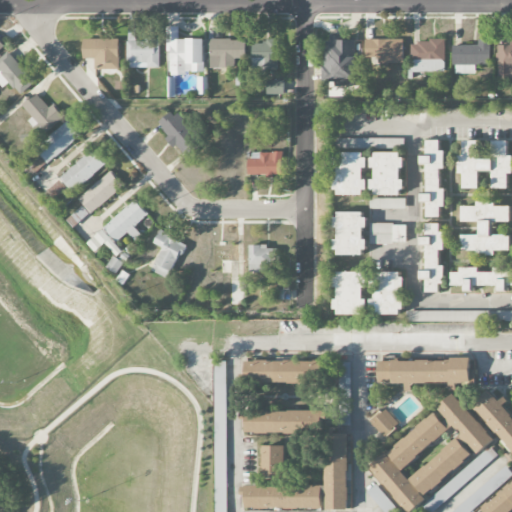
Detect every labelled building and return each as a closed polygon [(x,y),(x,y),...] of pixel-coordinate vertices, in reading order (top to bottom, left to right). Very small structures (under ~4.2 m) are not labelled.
[(205,73),(204,39),(179,39),(179,27),(168,27),(169,74),(205,73)] [(135,42),(135,30),(128,31),(129,68),(160,67),(159,41),(135,42)] [(358,41),(340,40),(340,36),(326,35),(325,82),(336,82),(336,86),(351,87),(351,94),(357,95),(358,41)] [(119,39),(84,40),(84,59),(95,59),(96,70),(120,69),(119,39)] [(246,39),(210,40),(210,68),(235,68),(235,59),(246,59),(246,39)] [(403,40),(366,39),(366,58),(379,58),(379,64),(403,64),(403,40)] [(478,45),(453,46),(453,65),(457,65),(457,74),(475,73),(475,65),(491,65),(490,39),(478,40),(478,45)] [(278,72),(279,42),(253,41),(253,71),(278,72)] [(444,41),(411,42),(412,72),(445,72),(444,41)] [(498,80),(511,80),(511,54),(511,55),(511,45),(498,45),(498,80)] [(21,95),(36,82),(8,52),(0,59),(0,69),(3,72),(0,74),(0,83),(4,88),(10,82),(21,95)] [(267,95),(284,95),(284,81),(267,81),(267,95)] [(54,103),(49,108),(36,93),(22,105),(33,117),(29,121),(43,136),(66,116),(54,103)] [(157,124),(184,156),(201,142),(174,109),(157,124)] [(23,166),(31,176),(81,139),(68,122),(34,147),(39,154),(23,166)] [(426,165),(427,202),(428,202),(428,216),(444,216),(444,139),(428,140),(428,153),(421,153),(421,165),(426,165)] [(461,188),(479,188),(479,171),(493,171),(493,188),(511,188),(511,155),(509,155),(509,140),(493,140),(492,158),(479,158),(479,140),(465,140),(464,154),(461,154),(461,188)] [(74,193),(105,164),(92,150),(61,178),(74,193)] [(250,153),(250,176),(284,176),(284,152),(250,153)] [(338,194),(369,194),(369,152),(338,152),(338,194)] [(404,152),(372,152),(372,194),(405,194),(404,152)] [(90,213),(124,189),(113,173),(79,197),(90,213)] [(407,199),(372,198),(372,209),(407,209),(407,199)] [(149,214),(135,200),(97,235),(117,256),(123,251),(116,244),(128,232),(137,241),(143,236),(135,227),(149,214)] [(463,221),(480,222),(480,234),(463,234),(463,253),(511,254),(511,234),(493,234),(493,221),(511,221),(511,203),(476,203),(476,205),(463,205),(463,221)] [(336,255),(368,255),(368,212),(336,212),(336,255)] [(407,223),(371,223),(371,243),(407,243),(407,223)] [(443,292),(446,231),(442,231),(442,224),(428,223),(427,236),(421,236),(420,245),(428,246),(427,269),(421,269),(421,280),(428,281),(428,291),(443,292)] [(152,271),(169,279),(186,244),(160,232),(154,244),(163,248),(152,271)] [(250,247),(251,271),(278,270),(278,246),(250,247)] [(476,285),(498,285),(498,291),(510,291),(510,285),(511,285),(511,267),(453,267),(453,285),(464,285),(464,291),(476,291),(476,285)] [(368,314),(369,272),(336,271),(336,314),(368,314)] [(404,314),(404,271),(374,271),(374,314),(404,314)] [(511,311),(419,312),(419,322),(511,321),(511,311)] [(378,382),(450,382),(450,390),(457,390),(457,382),(471,382),(471,360),(378,359),(378,382)] [(320,360),(246,360),(246,382),(320,382),(320,360)] [(351,362),(338,363),(339,406),(351,406),(351,362)] [(473,404),(511,450),(511,414),(500,400),(498,400),(490,390),(473,404)] [(476,456),(475,455),(493,440),(455,393),(437,407),(461,437),(409,478),(401,469),(450,430),(436,412),(370,466),(406,511),(476,456)] [(227,511),(226,405),(215,405),(215,511),(227,511)] [(384,438),(400,426),(386,409),(371,421),(384,438)] [(246,433),(320,433),(320,410),(246,410),(246,433)] [(327,511),(349,511),(349,433),(327,433),(327,511)] [(263,477),(285,477),(286,445),(263,445),(263,477)] [(423,506),(428,511),(433,511),(498,456),(490,447),(423,506)] [(470,511),(511,477),(511,474),(506,467),(452,511),(470,511)] [(511,481),(482,507),(486,511),(509,511),(511,510),(511,481)] [(243,509),(322,509),(322,485),(243,485),(243,509)] [(385,511),(391,511),(396,508),(376,485),(368,492),(385,511)]
